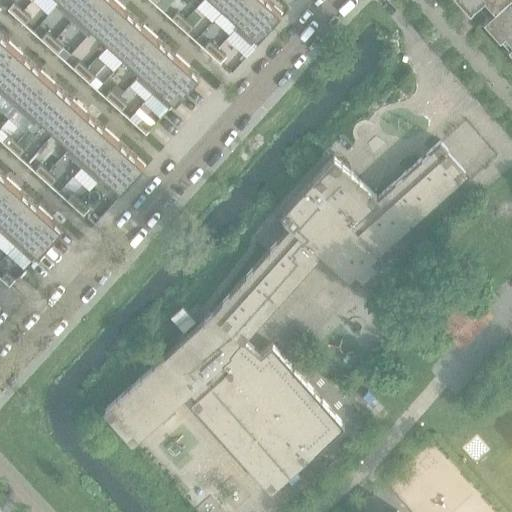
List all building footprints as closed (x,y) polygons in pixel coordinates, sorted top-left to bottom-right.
[(75,16),(89,0),(60,0),(59,2),(75,16)] [(91,31),(117,2),(115,0),(89,0),(75,16),(91,31)] [(210,0),(221,10),(230,0),(210,0)] [(238,25),(259,0),(230,0),(221,10),(238,25)] [(280,10),(268,0),(259,0),(238,25),(254,39),(280,10)] [(511,0),(467,0),(470,2),(472,0),(486,15),(484,18),(500,36),(504,32),(511,40),(511,41),(508,45),(511,49),(511,0)] [(22,10),(14,2),(9,8),(17,16),(22,10)] [(107,45),(133,16),(117,2),(91,31),(107,45)] [(25,23),(30,17),(22,10),(17,16),(25,23)] [(185,19),(177,11),(171,17),(179,24),(185,19)] [(123,59),(149,30),(133,16),(107,45),(123,59)] [(188,32),(193,26),(185,19),(179,24),(188,32)] [(139,74),(165,45),(149,30),(123,59),(139,74)] [(54,39),(46,31),(41,37),(49,45),(54,39)] [(0,62),(15,46),(0,33),(0,62)] [(62,46),(54,39),(49,45),(57,52),(62,46)] [(217,48),(209,40),(204,46),(212,54),(217,48)] [(156,88),(182,59),(165,45),(139,74),(156,88)] [(0,79),(8,87),(31,61),(15,46),(0,62),(0,79)] [(220,61),(225,55),(217,48),(212,54),(220,61)] [(172,103),(198,74),(182,59),(156,88),(172,103)] [(81,73),(87,68),(78,60),(73,66),(81,73)] [(24,101),(47,75),(31,61),(8,87),(24,101)] [(95,75),(87,68),(81,73),(89,81),(95,75)] [(40,115),(63,90),(47,75),(24,101),(40,115)] [(118,97),(110,89),(105,95),(113,102),(118,97)] [(56,130),(79,104),(63,90),(40,115),(56,130)] [(126,104),(118,97),(113,102),(121,110),(126,104)] [(72,144),(95,119),(79,104),(56,130),(72,144)] [(151,126),(143,118),(138,124),(146,132),(151,126)] [(84,162),(111,133),(95,119),(72,144),(69,148),(84,162)] [(100,177),(127,148),(111,133),(84,162),(100,177)] [(11,148),(16,142),(8,134),(2,140),(11,148)] [(231,351),(245,336),(321,251),(355,282),(380,259),(381,257),(381,255),(380,253),(377,250),(465,172),(448,152),(448,150),(440,141),(378,196),(333,156),(283,210),(282,212),(282,214),(283,216),(279,220),(284,223),(286,220),(291,224),(212,312),(103,410),(132,442),(190,390),(231,352),(231,351)] [(24,149),(16,142),(11,148),(19,155),(24,149)] [(117,192),(143,162),(127,148),(100,177),(117,192)] [(48,171),(40,163),(34,169),(42,176),(48,171)] [(0,196),(12,182),(0,171),(0,196)] [(51,184),(56,178),(48,171),(42,176),(51,184)] [(0,216),(6,222),(28,197),(12,182),(0,196),(0,216)] [(75,205),(80,199),(72,192),(67,198),(75,205)] [(22,236),(45,211),(28,197),(6,222),(22,236)] [(83,213),(88,207),(80,199),(75,205),(83,213)] [(38,251),(61,226),(45,211),(22,236),(38,251)] [(15,278),(6,271),(1,276),(9,284),(15,278)] [(344,423),(294,368),(271,343),(260,353),(245,336),(231,351),(231,352),(190,390),(196,396),(191,400),(271,489),(344,423)]
